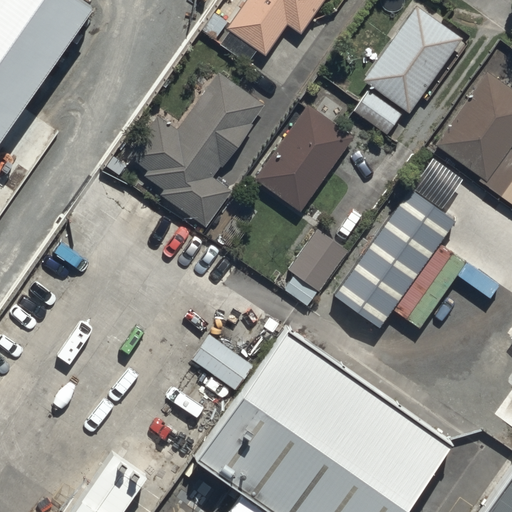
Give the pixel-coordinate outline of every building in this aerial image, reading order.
[(0,0),(0,63),(43,0),(0,0)] [(238,0),(224,20),(263,48),(285,17),(298,26),(316,0),(238,0)] [(458,32),(412,0),(361,71),(406,104),(458,32)] [(160,187),(203,219),(228,185),(210,172),(265,96),(217,62),(173,123),(155,110),(127,149),(145,162),(140,169),(162,184),(160,187)] [(511,143),(508,141),(511,135),(511,84),(486,66),(433,139),(483,175),(511,195),(511,143)] [(384,130),(400,107),(369,84),(352,107),(384,130)] [(296,206),(350,130),(306,99),(252,174),(296,206)] [(410,177),(331,286),(377,319),(456,209),(410,177)] [(315,223),(284,265),(315,287),(346,245),(315,223)] [(67,263),(82,274),(105,242),(89,232),(67,263)] [(419,271),(460,300),(441,327),(416,361),(460,392),(485,358),(465,344),(484,317),(506,333),(511,323),(511,288),(443,239),(419,271)] [(34,282),(52,294),(65,275),(47,262),(34,282)] [(129,320),(158,272),(142,262),(113,311),(129,320)] [(198,293),(183,282),(146,336),(143,334),(137,344),(151,353),(156,346),(159,348),(198,293)] [(384,511),(443,426),(267,307),(182,432),(300,511),(384,511)] [(511,372),(505,382),(511,386),(495,409),(511,420),(511,372)] [(511,511),(511,450),(468,511),(511,511)]
